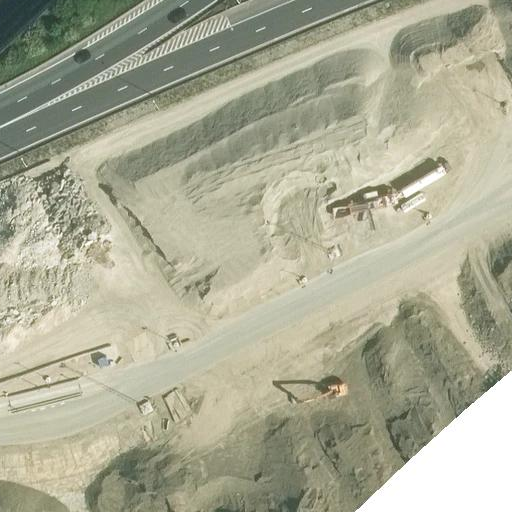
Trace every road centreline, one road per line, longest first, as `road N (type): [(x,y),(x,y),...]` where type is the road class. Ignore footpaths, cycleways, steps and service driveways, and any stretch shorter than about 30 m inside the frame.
road 1 (motorway): [(317,0),(13,118)]
road 2 (motorway): [(185,0),(13,118)]
